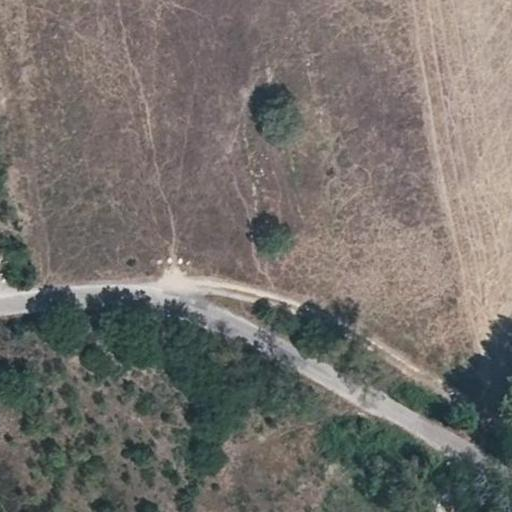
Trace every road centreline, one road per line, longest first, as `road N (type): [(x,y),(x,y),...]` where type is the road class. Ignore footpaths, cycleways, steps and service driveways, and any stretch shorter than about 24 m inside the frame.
road 1 (unclassified): [(0,303),(118,291),(193,293),(237,307),(511,470)]
road 2 (track): [(511,429),(288,309),(193,293)]
road 3 (track): [(25,298),(42,283),(48,262),(0,72)]
